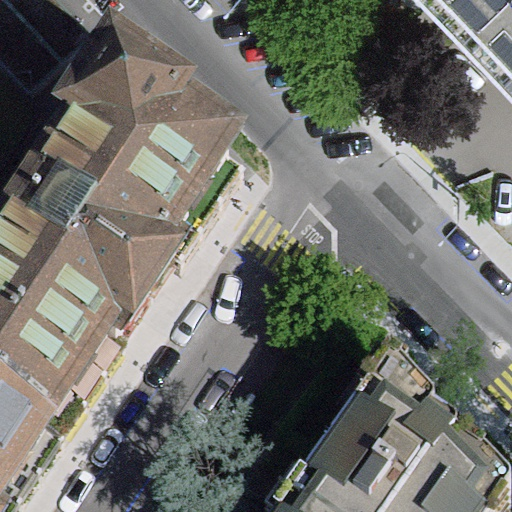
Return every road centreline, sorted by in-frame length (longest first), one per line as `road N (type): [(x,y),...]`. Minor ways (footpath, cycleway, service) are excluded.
road 1 (residential): [(336,178),(108,511)]
road 2 (tertiary): [(336,178),(511,357)]
road 3 (tertiary): [(162,0),(336,178)]
